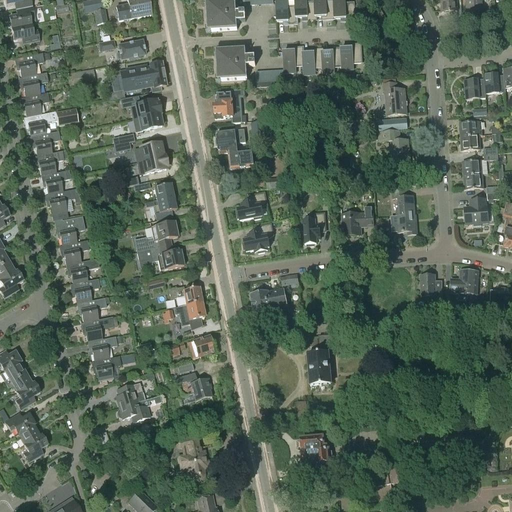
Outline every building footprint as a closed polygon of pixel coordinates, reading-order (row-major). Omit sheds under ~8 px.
[(4,0),(6,7),(14,6),(15,11),(32,8),(30,0),(4,0)] [(94,0),(81,2),(83,13),(99,10),(96,0),(94,0)] [(125,7),(115,9),(118,23),(150,17),(147,0),(130,0),(131,1),(124,2),(125,7)] [(287,1),(275,2),(277,24),(287,23),(287,26),(296,26),(294,0),(295,8),(287,9),(287,1)] [(305,0),(294,0),(296,26),(297,26),(296,20),(306,19),(306,22),(315,22),(314,0),(313,0),(314,4),(306,4),(305,0)] [(324,0),(314,0),(315,22),(316,22),(315,19),(319,19),(325,18),(325,21),(334,21),(333,0),(332,0),(333,3),(325,3),(324,0)] [(344,0),(333,0),(334,21),(345,20),(345,23),(354,23),(353,5),(344,5),(344,0)] [(455,0),(440,0),(441,13),(456,12),(455,0)] [(480,0),(465,0),(466,12),(481,10),(480,0)] [(235,1),(205,3),(207,33),(237,31),(236,24),(245,23),(245,13),(236,14),(235,1)] [(17,17),(9,19),(11,31),(31,27),(29,21),(34,20),(32,8),(15,11),(17,17)] [(104,11),(94,13),(96,27),(106,25),(104,11)] [(387,24),(381,13),(377,16),(383,26),(387,24)] [(31,27),(11,31),(13,43),(21,41),(23,47),(39,43),(37,32),(32,33),(31,27)] [(113,43),(98,46),(100,53),(114,50),(113,43)] [(142,43),(117,48),(120,62),(145,57),(144,53),(146,53),(145,46),(143,47),(142,43)] [(351,50),(341,51),(342,73),(353,72),(352,65),(361,64),(360,46),(351,47),(351,50)] [(293,53),(283,54),(284,76),(295,75),(295,68),(303,67),(303,78),(304,78),(302,50),(293,50),(293,53)] [(302,50),(304,78),(314,77),(314,70),(322,69),(322,77),(323,77),(321,52),(312,52),(313,55),(303,56),(302,50)] [(245,51),(215,52),(217,82),(247,81),(246,68),(255,68),(254,58),(245,58),(245,51)] [(322,52),(321,52),(323,77),(334,76),(333,69),(341,68),(341,73),(342,73),(341,51),(332,51),(332,54),(322,55),(322,52)] [(42,55),(14,61),(16,72),(19,72),(20,80),(21,80),(36,77),(34,66),(44,64),(42,55)] [(120,77),(112,79),(113,86),(163,76),(161,64),(125,71),(126,73),(119,74),(120,77)] [(511,70),(503,71),(503,79),(505,94),(511,93),(511,70)] [(71,85),(95,83),(93,71),(69,73),(71,85)] [(20,80),(18,81),(20,92),(23,92),(24,99),(24,100),(40,97),(40,96),(37,86),(48,84),(46,75),(36,77),(21,80),(20,80)] [(163,76),(113,86),(115,94),(123,92),(123,94),(153,88),(153,90),(166,88),(163,76)] [(497,76),(483,77),(483,81),(485,96),(505,94),(503,79),(497,80),(497,76)] [(483,81),(463,83),(465,102),(485,100),(485,96),(483,81)] [(396,85),(383,86),(383,93),(385,93),(387,118),(406,116),(404,91),(396,92),(396,85)] [(216,107),(213,107),(215,121),(232,119),(232,125),(246,124),(246,118),(241,118),(239,92),(230,93),(230,97),(218,98),(218,104),(216,105),(216,107)] [(24,99),(19,100),(21,112),(24,111),(26,120),(41,117),(39,106),(49,104),(47,95),(40,96),(40,97),(24,100),(24,99)] [(137,98),(127,99),(129,109),(132,122),(160,116),(157,105),(156,105),(156,103),(137,107),(137,104),(139,103),(137,98)] [(77,124),(75,113),(55,117),(56,122),(57,128),(77,124)] [(26,120),(23,120),(25,132),(28,131),(30,140),(45,137),(45,136),(43,125),(53,123),(51,115),(41,117),(26,120)] [(160,116),(132,122),(135,134),(161,128),(159,116),(160,116)] [(405,130),(404,121),(378,123),(379,132),(405,130)] [(263,123),(251,125),(253,144),(265,143),(263,123)] [(478,124),(459,125),(460,139),(479,137),(478,124)] [(244,132),(216,135),(219,157),(228,156),(237,155),(236,146),(245,144),(244,132)] [(399,133),(378,135),(378,145),(389,144),(391,173),(401,173),(401,180),(409,179),(409,172),(410,172),(408,142),(400,142),(399,133)] [(45,137),(30,140),(32,151),(35,150),(36,158),(37,159),(51,156),(51,155),(49,144),(59,142),(57,134),(45,136),(45,137)] [(133,137),(117,141),(118,147),(134,143),(133,137)] [(479,137),(460,139),(461,153),(480,151),(479,137)] [(119,147),(113,148),(115,155),(130,151),(129,145),(134,143),(118,147),(119,147)] [(160,146),(134,152),(136,165),(164,159),(164,158),(162,158),(160,146)] [(36,158),(34,159),(36,170),(39,170),(41,179),(55,176),(55,175),(53,164),(63,162),(61,153),(51,155),(51,156),(37,159),(36,158)] [(237,155),(228,156),(230,172),(254,169),(260,168),(260,164),(253,165),(252,153),(237,155)] [(90,157),(89,186),(100,186),(101,157),(90,157)] [(164,159),(136,165),(139,177),(165,172),(165,169),(166,169),(165,167),(167,166),(166,160),(164,160),(164,159)] [(481,163),(462,164),(463,178),(482,176),(481,163)] [(55,176),(41,179),(43,189),(46,189),(47,197),(47,198),(62,195),(62,194),(60,183),(70,181),(68,172),(55,175),(55,176)] [(482,176),(463,178),(464,192),(483,190),(482,176)] [(136,179),(121,182),(122,190),(133,188),(138,186),(136,179)] [(138,186),(133,188),(134,193),(149,190),(148,184),(138,186)] [(170,186),(153,190),(156,203),(173,199),(170,186)] [(324,188),(313,189),(313,196),(317,195),(318,201),(325,201),(324,188)] [(47,197),(44,197),(47,209),(49,209),(52,223),(67,220),(64,203),(74,201),(74,205),(80,203),(77,191),(62,194),(62,195),(47,198),(47,197)] [(406,191),(392,192),(393,201),(398,201),(399,219),(397,219),(398,235),(407,234),(407,237),(417,236),(416,224),(414,224),(412,199),(406,199),(406,191)] [(238,214),(236,214),(237,221),(239,220),(239,223),(254,220),(254,222),(260,220),(260,219),(263,218),(261,210),(266,206),(264,195),(250,198),(251,204),(241,206),(242,210),(237,211),(238,214)] [(173,199),(156,203),(144,205),(145,211),(153,209),(156,223),(172,220),(171,213),(176,212),(173,199)] [(470,210),(464,210),(465,227),(473,226),(473,228),(480,228),(480,225),(487,225),(486,208),(485,209),(485,201),(470,202),(470,210)] [(498,217),(497,223),(505,225),(503,231),(506,232),(504,238),(505,239),(503,250),(511,251),(511,206),(506,206),(503,218),(498,217)] [(0,230),(5,227),(2,222),(9,218),(3,208),(0,209),(0,230)] [(359,216),(341,217),(342,238),(361,237),(360,227),(365,227),(365,229),(373,229),(372,215),(364,215),(364,216),(359,217),(359,216)] [(303,226),(301,226),(301,233),(303,233),(304,247),(307,247),(307,249),(313,248),(313,246),(316,246),(316,242),(320,241),(319,231),(326,230),(325,216),(313,216),(311,223),(302,223),(303,226)] [(62,227),(54,229),(57,240),(59,240),(61,248),(76,245),(74,234),(84,232),(81,219),(61,223),(62,227)] [(153,239),(146,241),(149,253),(168,249),(166,242),(177,239),(174,225),(151,229),(153,239)] [(244,245),(242,245),(243,252),(245,251),(246,254),(254,252),(254,255),(258,254),(258,256),(264,254),(264,253),(267,252),(267,250),(269,249),(267,241),(273,237),(270,226),(256,229),(257,236),(247,238),(248,241),(243,242),(244,245)] [(61,248),(58,248),(61,260),(63,259),(65,268),(80,265),(80,264),(78,254),(88,252),(86,243),(76,245),(61,248)] [(168,249),(149,253),(151,265),(158,263),(160,273),(183,268),(180,254),(169,256),(168,249)] [(0,268),(10,262),(4,252),(0,254),(0,268)] [(80,265),(65,268),(67,279),(70,278),(72,286),(72,287),(87,284),(85,273),(99,270),(98,266),(100,265),(99,261),(97,262),(97,261),(80,264),(80,265)] [(10,262),(0,268),(0,282),(16,273),(10,262)] [(0,284),(2,288),(0,288),(0,294),(4,301),(18,292),(15,287),(22,283),(16,273),(0,282),(0,284)] [(450,281),(450,295),(458,295),(458,301),(467,302),(467,297),(466,297),(466,292),(469,292),(470,273),(459,273),(459,282),(450,281)] [(466,292),(466,297),(467,297),(467,302),(476,302),(478,273),(470,273),(469,292),(466,292)] [(424,278),(420,278),(421,297),(423,297),(428,300),(428,309),(441,309),(441,292),(435,292),(434,277),(430,278),(430,276),(424,276),(424,278)] [(280,280),(281,289),(298,287),(297,278),(280,280)] [(164,281),(148,285),(149,293),(166,289),(164,281)] [(72,286),(69,287),(71,298),(74,298),(76,307),(91,304),(91,303),(89,292),(99,290),(97,282),(87,284),(72,287),(72,286)] [(177,290),(168,292),(170,301),(183,298),(185,308),(201,304),(198,290),(182,293),(182,294),(178,295),(177,290)] [(511,291),(497,290),(496,305),(511,306),(511,291)] [(267,293),(250,297),(253,317),(271,313),(287,310),(283,291),(268,294),(267,293)] [(91,304),(76,307),(78,318),(81,317),(83,325),(83,326),(98,323),(98,322),(95,311),(106,309),(104,300),(91,303),(91,304)] [(185,308),(173,311),(174,317),(179,316),(181,328),(190,327),(189,322),(204,319),(201,304),(185,308)] [(165,315),(162,315),(164,325),(169,324),(168,321),(173,320),(171,312),(164,313),(165,315)] [(464,313),(444,314),(445,327),(464,326),(464,313)] [(83,325),(80,326),(82,337),(85,337),(87,345),(102,342),(99,331),(113,328),(112,319),(98,322),(98,323),(83,326),(83,325)] [(487,326),(487,319),(466,319),(466,327),(487,326)] [(288,327),(274,329),(275,336),(289,334),(288,327)] [(320,355),(308,356),(310,388),(331,386),(329,373),(332,372),(331,364),(328,362),(327,348),(333,347),(332,337),(318,338),(320,355)] [(209,338),(192,343),(197,360),(214,355),(209,338)] [(102,342),(87,345),(89,356),(92,356),(93,364),(109,361),(106,350),(116,348),(114,339),(102,342)] [(182,344),(165,350),(169,361),(179,357),(178,353),(185,350),(182,344)] [(149,345),(135,350),(137,357),(151,353),(149,345)] [(5,353),(0,355),(0,369),(1,369),(4,374),(21,364),(15,353),(8,357),(5,353)] [(93,364),(91,364),(93,376),(96,375),(98,384),(113,381),(110,370),(120,367),(118,359),(109,361),(93,364)] [(8,381),(3,383),(6,387),(27,374),(21,364),(4,374),(8,381)] [(191,365),(177,369),(179,376),(193,372),(191,365)] [(27,374),(6,387),(8,391),(12,388),(16,395),(33,385),(27,374)] [(194,376),(176,381),(181,400),(193,396),(195,404),(211,399),(209,392),(211,391),(208,380),(197,383),(194,376)] [(19,400),(15,403),(21,413),(35,404),(32,399),(39,395),(33,385),(16,395),(19,400)] [(118,398),(115,399),(119,410),(144,402),(139,385),(116,392),(118,398)] [(144,402),(119,410),(119,411),(118,412),(118,413),(117,414),(117,415),(117,416),(117,417),(118,418),(119,419),(120,420),(121,420),(122,420),(122,422),(131,419),(133,425),(150,420),(146,409),(161,404),(159,398),(144,402)] [(305,403),(295,404),(296,418),(306,417),(305,403)] [(365,408),(355,408),(355,422),(366,421),(365,408)] [(19,415),(4,424),(10,435),(15,432),(18,437),(35,427),(28,416),(22,420),(19,415)] [(372,423),(328,426),(328,432),(372,429),(372,423)] [(18,437),(13,440),(16,443),(20,441),(24,447),(41,437),(35,427),(18,437)] [(27,453),(23,455),(29,465),(43,457),(40,452),(47,448),(41,437),(24,447),(27,453)] [(188,456),(178,458),(181,475),(192,473),(192,478),(193,479),(193,480),(194,481),(194,482),(195,482),(196,483),(197,483),(198,484),(199,484),(200,483),(201,483),(202,483),(202,482),(203,481),(204,480),(204,479),(204,478),(204,477),(204,476),(203,470),(208,469),(207,468),(208,467),(208,463),(206,462),(204,453),(199,454),(196,438),(178,442),(177,443),(176,443),(176,444),(176,445),(175,445),(175,446),(176,447),(176,448),(177,449),(178,450),(180,450),(186,448),(188,456)] [(297,442),(296,444),(297,450),(298,451),(302,451),(302,452),(303,451),(304,462),(303,464),(306,467),(307,465),(318,464),(318,465),(327,464),(327,463),(332,463),(331,453),(326,454),(326,449),(323,449),(322,440),(301,442),(297,442)] [(381,455),(372,456),(374,463),(373,463),(374,469),(385,466),(384,461),(383,461),(381,455)] [(400,458),(387,461),(391,486),(405,483),(400,458)] [(387,473),(375,475),(377,487),(389,485),(387,473)] [(131,502),(128,505),(135,511),(154,511),(157,509),(139,493),(136,496),(134,496),(132,498),(131,499),(131,502)] [(211,498),(198,501),(199,511),(216,511),(216,510),(214,511),(211,498)] [(78,511),(72,503),(57,511),(78,511)]
